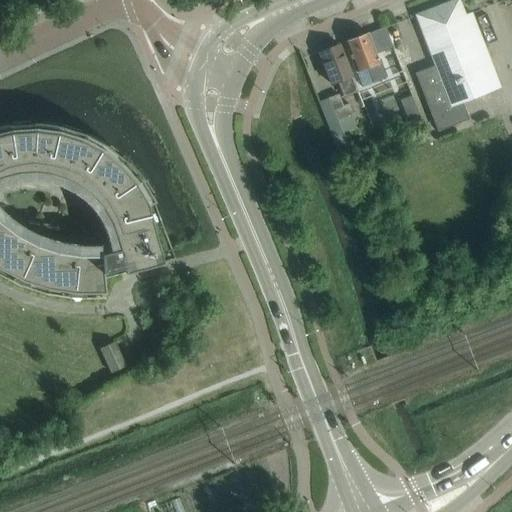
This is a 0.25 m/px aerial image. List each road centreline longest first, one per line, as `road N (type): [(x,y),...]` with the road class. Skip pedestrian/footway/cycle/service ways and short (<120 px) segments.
road 1 (tertiary): [(366,511),(222,162)]
road 2 (residential): [(0,55),(123,0)]
